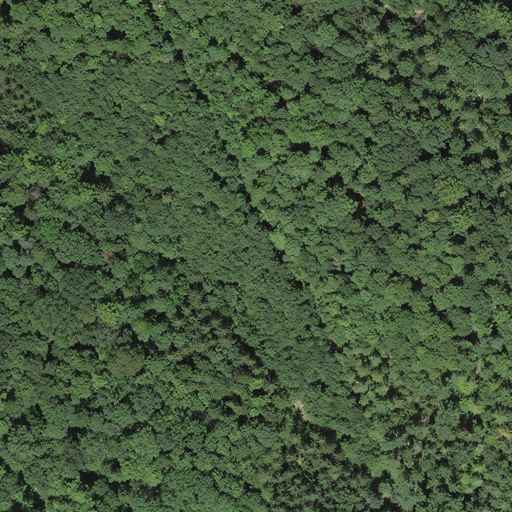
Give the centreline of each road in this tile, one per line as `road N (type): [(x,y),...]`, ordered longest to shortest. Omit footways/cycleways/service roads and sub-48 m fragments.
road 1 (track): [(0,58),(251,357),(400,511)]
road 2 (track): [(150,0),(317,317),(407,511)]
road 3 (track): [(511,367),(411,269),(302,119),(168,0)]
road 4 (track): [(382,0),(511,132)]
